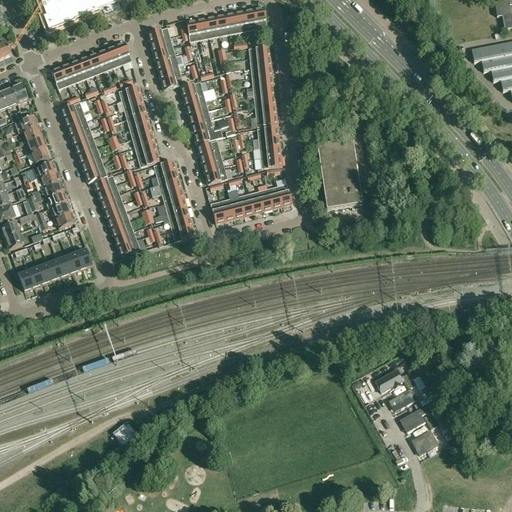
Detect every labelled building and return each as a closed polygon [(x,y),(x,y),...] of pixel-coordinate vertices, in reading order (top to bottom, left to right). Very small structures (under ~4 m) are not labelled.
[(37,0),(45,19),(42,20),(48,34),(75,24),(75,23),(121,5),(119,0),(120,0),(128,0),(129,3),(142,0),(37,0)] [(511,0),(498,0),(499,4),(494,5),(497,19),(502,18),(504,32),(511,30),(511,0)] [(265,20),(264,10),(254,12),(258,31),(267,29),(265,20)] [(254,12),(244,14),(248,33),(258,31),(254,12)] [(244,14),(234,15),(238,35),(248,33),(244,14)] [(234,15),(225,17),(229,37),(238,35),(234,15)] [(225,17),(215,19),(219,39),(229,37),(225,17)] [(215,19),(205,21),(209,41),(219,39),(215,19)] [(205,21),(196,23),(200,46),(210,44),(209,41),(205,21)] [(186,25),(190,48),(200,46),(196,23),(186,25)] [(157,33),(148,36),(150,45),(170,40),(167,30),(157,33)] [(150,45),(153,55),(173,49),(170,40),(150,45)] [(11,42),(6,44),(0,46),(0,61),(11,57),(9,51),(14,49),(11,42)] [(234,51),(241,51),(240,45),(240,43),(233,44),(234,51)] [(511,44),(471,52),(474,65),(481,63),(483,74),(491,73),(493,84),(500,83),(503,94),(510,92),(511,102),(511,44)] [(128,55),(124,45),(115,48),(122,67),(132,64),(128,55)] [(115,48),(106,52),(113,71),(122,67),(115,48)] [(153,55),(156,64),(175,59),(173,49),(153,55)] [(268,49),(249,52),(242,52),(243,62),(250,62),(270,59),(268,49)] [(227,64),(225,55),(225,51),(217,53),(220,65),(227,64)] [(106,52),(97,55),(104,74),(113,71),(106,52)] [(97,55),(88,59),(95,78),(104,74),(97,55)] [(91,84),(89,80),(95,78),(88,59),(79,63),(86,81),(87,85),(91,84)] [(156,64),(158,74),(178,68),(175,59),(156,64)] [(250,62),(251,71),(271,69),(270,59),(250,62)] [(77,85),(86,81),(79,63),(69,66),(77,85)] [(69,66),(60,70),(68,89),(77,85),(69,66)] [(158,74),(161,83),(180,78),(178,68),(158,74)] [(272,79),(271,69),(251,71),(244,72),(246,82),(252,81),(272,79)] [(55,84),(58,92),(68,89),(60,70),(51,73),(55,84)] [(173,90),(180,88),(183,88),(180,78),(161,83),(164,93),(173,90)] [(252,81),(253,91),(273,89),(272,79),(252,81)] [(119,85),(120,90),(121,90),(130,86),(128,82),(119,85)] [(200,85),(180,90),(183,100),(203,94),(200,85)] [(22,86),(11,91),(17,106),(28,101),(22,86)] [(88,89),(90,93),(92,98),(98,96),(95,87),(88,89)] [(138,89),(118,94),(121,104),(141,98),(138,89)] [(274,98),(273,89),(253,91),(246,92),(247,101),(254,101),(274,98)] [(11,91),(0,95),(7,110),(17,106),(11,91)] [(183,100),(186,109),(205,104),(203,94),(183,100)] [(121,104),(124,113),(143,108),(141,98),(121,104)] [(254,101),(255,110),(275,108),(274,98),(254,101)] [(186,109),(189,119),(208,113),(205,104),(186,109)] [(82,111),(79,105),(61,112),(64,121),(83,114),(85,113),(84,110),(82,111)] [(124,113),(127,123),(146,117),(143,108),(124,113)] [(255,110),(256,120),(276,118),(275,108),(255,110)] [(189,119),(191,128),(211,123),(208,113),(189,119)] [(64,121),(68,130),(87,123),(83,114),(64,121)] [(127,123),(129,132),(149,127),(146,117),(127,123)] [(232,120),(232,117),(222,119),(224,129),(229,128),(234,126),(233,120),(232,120)] [(34,118),(19,123),(23,134),(38,128),(34,118)] [(257,130),(277,128),(276,118),(256,120),(257,130)] [(68,130),(71,139),(90,132),(87,123),(68,130)] [(191,128),(194,137),(213,132),(211,123),(191,128)] [(109,128),(110,132),(111,134),(118,132),(117,125),(114,126),(109,128)] [(129,132),(132,142),(151,136),(149,127),(129,132)] [(9,128),(3,130),(6,136),(11,134),(9,128)] [(23,134),(27,145),(42,139),(38,128),(23,134)] [(197,147),(216,142),(222,140),(220,130),(213,132),(194,137),(197,147)] [(277,130),(257,132),(258,142),(278,140),(277,130)] [(71,139),(74,149),(93,142),(90,132),(71,139)] [(132,142),(135,151),(154,145),(151,136),(132,142)] [(27,145),(31,155),(46,149),(42,139),(27,145)] [(258,142),(259,152),(279,149),(278,140),(258,142)] [(74,149),(78,158),(97,151),(93,142),(74,149)] [(217,143),(197,149),(200,158),(219,153),(217,143)] [(317,149),(324,199),(326,213),(362,208),(352,144),(317,149)] [(135,151),(137,160),(157,155),(154,145),(135,151)] [(35,166),(50,161),(46,149),(31,155),(35,166)] [(259,152),(260,161),(280,159),(279,149),(259,152)] [(78,158),(81,167),(100,160),(97,151),(78,158)] [(200,158),(202,168),(222,162),(219,153),(200,158)] [(140,170),(160,164),(157,155),(137,160),(140,170)] [(261,171),(281,169),(280,159),(260,161),(261,171)] [(81,167),(85,176),(104,169),(100,160),(81,167)] [(202,168),(205,177),(225,172),(222,162),(202,168)] [(173,163),(160,167),(153,169),(156,178),(176,173),(173,163)] [(52,164),(36,170),(31,171),(36,182),(55,174),(52,164)] [(88,186),(107,178),(104,169),(85,176),(88,186)] [(286,178),(285,171),(272,172),(274,177),(273,177),(274,179),(286,178)] [(208,187),(227,182),(225,172),(205,177),(208,187)] [(156,178),(159,188),(178,182),(176,173),(156,178)] [(59,184),(55,174),(36,182),(35,183),(39,192),(44,190),(59,184)] [(112,178),(94,185),(97,195),(116,188),(112,178)] [(159,188),(162,197),(181,192),(178,182),(159,188)] [(44,190),(46,196),(44,196),(46,201),(63,194),(59,184),(44,190)] [(289,197),(287,187),(277,189),(282,209),(292,206),(289,197)] [(97,195),(101,204),(119,197),(116,188),(97,195)] [(277,189),(267,192),(272,211),(282,209),(277,189)] [(162,197),(164,207),(184,201),(181,192),(162,197)] [(267,192),(258,194),(263,214),(272,211),(267,192)] [(49,206),(51,210),(67,205),(63,194),(46,201),(47,206),(49,206)] [(258,194),(249,197),(254,216),(263,214),(258,194)] [(0,210),(10,207),(6,196),(0,198),(0,210)] [(101,204),(104,213),(123,206),(119,197),(101,204)] [(249,197),(239,199),(244,219),(254,216),(249,197)] [(30,207),(36,204),(34,198),(27,200),(30,207)] [(239,199),(230,202),(235,221),(244,219),(239,199)] [(164,207),(167,216),(186,210),(184,201),(164,207)] [(230,202),(220,204),(225,224),(235,221),(230,202)] [(36,204),(30,207),(32,214),(39,212),(36,204)] [(213,217),(215,226),(225,224),(220,204),(210,207),(213,217)] [(51,210),(51,211),(53,216),(52,217),(53,221),(70,215),(67,205),(51,210)] [(104,213),(107,222),(126,215),(123,206),(104,213)] [(0,225),(15,220),(10,209),(0,212),(0,225)] [(167,216),(170,225),(189,220),(186,210),(167,216)] [(35,217),(36,217),(39,226),(45,224),(42,214),(35,217)] [(59,231),(74,226),(70,215),(53,221),(55,226),(57,226),(59,231)] [(107,222),(111,232),(130,225),(126,215),(107,222)] [(141,228),(150,225),(148,221),(147,218),(143,220),(143,221),(139,223),(141,228)] [(192,229),(189,220),(170,225),(165,227),(167,235),(172,233),(172,235),(192,229)] [(1,229),(5,241),(18,236),(14,224),(1,229)] [(48,231),(45,224),(39,226),(42,233),(48,231)] [(111,232),(114,241),(133,234),(130,225),(111,232)] [(157,229),(153,231),(156,239),(160,238),(165,237),(163,233),(159,235),(157,229)] [(171,246),(175,244),(186,241),(194,239),(192,229),(172,235),(168,236),(171,246)] [(114,241),(118,250),(137,243),(133,234),(114,241)] [(31,239),(33,245),(43,241),(43,240),(41,235),(31,239)] [(9,252),(23,247),(18,236),(5,241),(9,252)] [(131,256),(139,253),(140,252),(137,243),(118,250),(121,259),(131,256)] [(86,252),(76,255),(82,272),(92,268),(86,252)] [(76,255),(66,259),(73,276),(82,272),(76,255)] [(66,259),(57,263),(63,279),(73,276),(66,259)] [(57,263),(47,266),(54,283),(63,279),(57,263)] [(47,266),(38,270),(44,286),(54,283),(47,266)] [(38,270),(28,273),(35,290),(44,286),(38,270)] [(28,273),(18,277),(25,294),(35,290),(28,273)] [(402,379),(405,386),(413,381),(420,377),(414,367),(407,372),(409,375),(402,379)] [(383,395),(403,384),(396,373),(376,384),(383,395)] [(416,387),(413,381),(405,386),(408,392),(416,387)] [(414,398),(410,392),(388,404),(391,411),(414,398)] [(424,420),(428,426),(441,419),(441,416),(440,414),(439,413),(438,412),(437,413),(433,405),(427,409),(431,416),(424,420)] [(378,419),(382,415),(376,409),(372,412),(378,419)] [(424,417),(421,411),(399,423),(405,436),(424,425),(421,419),(424,417)] [(443,418),(441,419),(428,426),(430,431),(438,427),(442,433),(449,429),(443,418)] [(113,435),(122,448),(137,436),(127,424),(113,435)] [(438,449),(430,434),(411,444),(416,452),(422,449),(426,456),(438,449)] [(393,447),(401,463),(407,460),(399,444),(393,447)] [(485,500),(485,505),(500,505),(500,511),(506,511),(507,500),(485,500)]
